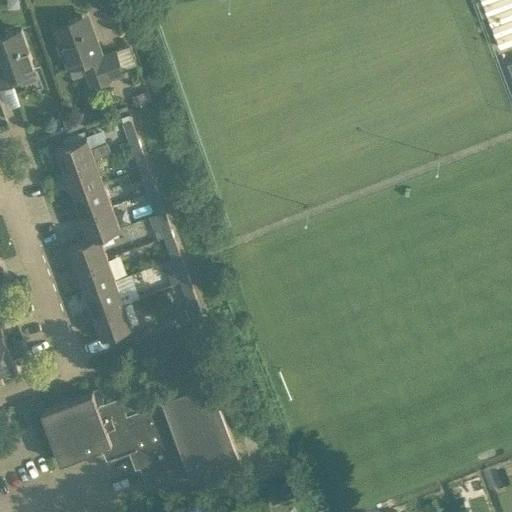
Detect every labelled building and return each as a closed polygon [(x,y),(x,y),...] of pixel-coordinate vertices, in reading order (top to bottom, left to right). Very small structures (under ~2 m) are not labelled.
[(511,0),(482,0),(501,47),(511,42),(511,0)] [(116,47),(102,52),(88,13),(53,25),(68,67),(82,62),(90,86),(126,73),(116,47)] [(0,86),(21,79),(22,82),(37,77),(34,69),(36,68),(34,64),(33,65),(27,49),(29,48),(21,28),(0,35),(0,86)] [(147,90),(131,95),(135,104),(150,99),(147,90)] [(82,111),(62,118),(67,130),(87,123),(82,111)] [(122,122),(130,146),(140,142),(132,119),(122,122)] [(65,170),(95,159),(109,153),(106,143),(92,149),(87,135),(56,146),(65,170)] [(140,142),(130,146),(139,168),(148,165),(140,142)] [(95,159),(65,170),(73,192),(103,181),(95,159)] [(139,168),(147,191),(157,188),(148,165),(139,168)] [(103,181),(73,192),(81,214),(111,203),(103,181)] [(157,188),(147,191),(156,214),(165,211),(157,188)] [(81,214),(89,237),(94,235),(95,236),(100,235),(120,227),(111,203),(81,214)] [(157,238),(164,236),(173,232),(165,211),(156,214),(149,217),(157,238)] [(173,232),(164,236),(172,258),(181,255),(173,232)] [(69,244),(78,268),(108,257),(100,235),(95,236),(94,235),(89,237),(69,244)] [(172,258),(180,281),(189,277),(181,255),(172,258)] [(78,268),(86,290),(116,279),(108,257),(78,268)] [(185,309),(167,315),(170,323),(202,312),(198,301),(189,277),(180,281),(189,304),(184,306),(185,309)] [(116,279),(86,290),(94,312),(124,301),(116,279)] [(124,301),(94,312),(102,335),(115,330),(120,343),(137,337),(124,301)] [(0,370),(14,365),(11,357),(22,353),(18,340),(6,344),(0,327),(0,370)] [(191,473),(192,477),(241,458),(211,378),(161,396),(163,400),(127,413),(120,395),(98,404),(93,390),(41,409),(61,461),(102,446),(106,458),(129,450),(136,467),(140,466),(148,489),(191,473)] [(484,476),(489,490),(500,486),(495,473),(484,476)]
